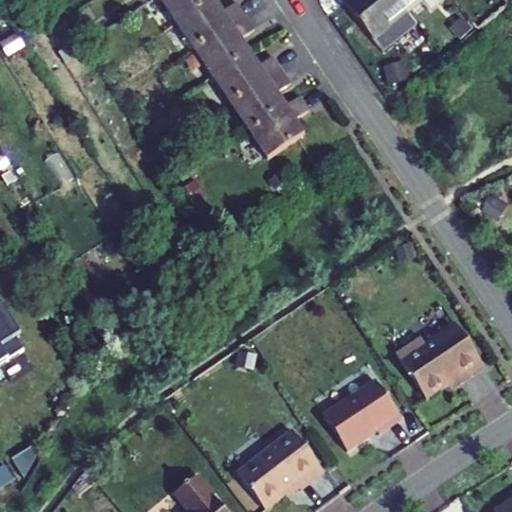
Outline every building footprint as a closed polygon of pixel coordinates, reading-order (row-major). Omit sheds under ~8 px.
[(159,0),(176,25),(214,0),(213,0),(159,0)] [(223,14),(214,0),(176,25),(194,52),(246,18),(237,4),(223,14)] [(406,13),(395,0),(348,0),(344,4),(382,52),(416,26),(406,13)] [(422,0),(395,0),(406,13),(422,0)] [(255,31),(246,18),(194,52),(212,79),(250,54),(241,40),(255,31)] [(259,68),(250,54),(212,79),(230,106),(282,72),(273,59),(259,68)] [(286,108),(277,95),(291,85),(282,72),(230,106),(249,133),(286,108)] [(309,113),(300,99),(286,108),(249,133),(267,161),(305,136),(295,122),(309,113)] [(0,366),(20,354),(12,342),(17,339),(0,310),(0,366)] [(458,380),(461,385),(485,369),(456,325),(426,346),(421,340),(396,356),(426,401),(458,380)] [(242,346),(234,360),(255,372),(263,358),(242,346)] [(376,383),(324,418),(347,453),(377,433),(379,437),(402,421),(376,383)] [(301,492),(325,474),(274,408),(218,451),(265,511),(297,488),(301,492)] [(0,490),(18,480),(10,466),(0,471),(0,490)] [(224,511),(198,478),(188,486),(187,485),(184,488),(185,488),(175,496),(187,511),(224,511)] [(511,511),(511,501),(495,511),(511,511)]
